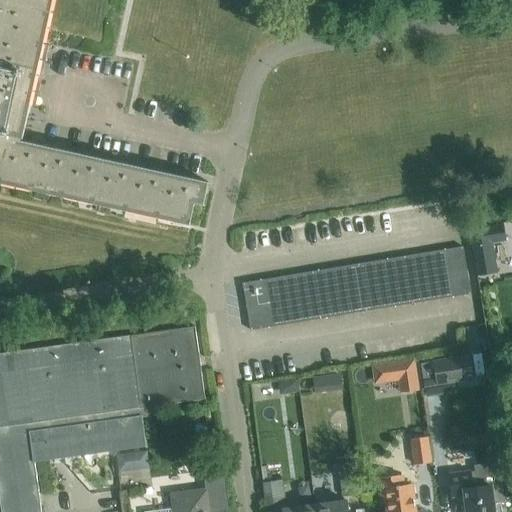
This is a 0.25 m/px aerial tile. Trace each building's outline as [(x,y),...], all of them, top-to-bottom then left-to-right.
[(0,0),(0,182),(190,225),(195,203),(204,205),(208,190),(209,182),(22,141),(23,137),(25,137),(45,44),(54,0),(0,0)] [(504,225),(470,230),(477,275),(497,272),(493,244),(507,242),(504,225)] [(455,272),(467,270),(463,246),(451,248),(455,272)] [(444,274),(455,272),(451,248),(440,250),(444,274)] [(432,276),(444,274),(440,250),(428,252),(432,276)] [(421,277),(432,276),(428,252),(417,254),(421,277)] [(409,279),(421,277),(417,254),(405,256),(409,279)] [(398,281),(409,279),(405,256),(394,258),(398,281)] [(386,283),(398,281),(394,258),(382,260),(386,283)] [(374,285),(386,283),(382,260),(371,262),(374,285)] [(363,287),(374,285),(371,262),(359,264),(363,287)] [(351,289),(363,287),(359,264),(347,266),(351,289)] [(340,291),(351,289),(347,266),(336,268),(340,291)] [(328,293),(340,291),(336,268),(324,269),(328,293)] [(317,295),(328,293),(324,269),(313,271),(317,295)] [(459,295),(471,293),(467,270),(455,272),(459,295)] [(305,297),(317,295),(313,271),(301,273),(305,297)] [(448,297),(459,295),(455,272),(444,274),(448,297)] [(294,299),(305,297),(301,273),(290,275),(294,299)] [(436,299),(448,297),(444,274),(432,276),(436,299)] [(282,301),(294,299),(290,275),(278,277),(282,301)] [(425,301),(436,299),(432,276),(421,277),(425,301)] [(270,303),(282,301),(278,277),(267,279),(270,303)] [(413,303),(425,301),(421,277),(409,279),(413,303)] [(259,305),(270,303),(267,279),(255,281),(259,305)] [(402,305),(413,303),(409,279),(398,281),(402,305)] [(244,283),(247,306),(259,305),(255,281),(244,283)] [(390,307),(402,305),(398,281),(386,283),(390,307)] [(378,309),(390,307),(386,283),(374,285),(378,309)] [(367,311),(378,309),(374,285),(363,287),(367,311)] [(355,313),(367,311),(363,287),(351,289),(355,313)] [(344,314),(355,313),(351,289),(340,291),(344,314)] [(332,316),(344,314),(340,291),(328,293),(332,316)] [(321,318),(332,316),(328,293),(317,295),(321,318)] [(309,320),(321,318),(317,295),(305,297),(309,320)] [(298,322),(309,320),(305,297),(294,299),(298,322)] [(286,324),(298,322),(294,299),(282,301),(286,324)] [(274,326),(286,324),(282,301),(270,303),(274,326)] [(263,328),(274,326),(270,303),(259,305),(263,328)] [(251,330),(263,328),(259,305),(247,306),(251,330)] [(148,446),(144,417),(150,417),(148,407),(207,399),(197,326),(133,335),(2,353),(2,346),(0,346),(0,494),(2,511),(42,511),(36,462),(114,451),(116,451),(148,446)] [(469,354),(433,360),(438,385),(473,379),(469,354)] [(414,357),(395,360),(397,378),(417,376),(414,357)] [(341,373),(331,374),(332,381),(332,388),(342,387),(341,373)] [(296,377),(278,380),(279,392),(298,389),(296,377)] [(414,439),(417,464),(431,462),(428,437),(414,439)] [(471,471),(449,474),(452,496),(465,494),(467,511),(495,511),(495,503),(498,502),(505,501),(499,462),(489,464),(474,466),(475,470),(471,471)] [(361,469),(339,472),(342,497),(347,496),(365,494),(361,469)] [(381,477),(384,499),(388,498),(389,511),(416,511),(412,483),(404,484),(403,474),(381,477)] [(229,511),(231,511),(227,476),(221,476),(206,479),(207,490),(173,495),(175,509),(149,511),(229,511)] [(264,482),(267,506),(282,504),(286,503),(283,479),(264,482)] [(348,511),(347,500),(315,504),(316,511),(348,511)]
